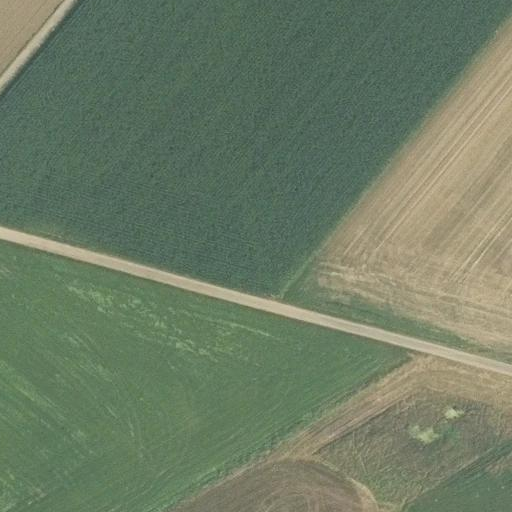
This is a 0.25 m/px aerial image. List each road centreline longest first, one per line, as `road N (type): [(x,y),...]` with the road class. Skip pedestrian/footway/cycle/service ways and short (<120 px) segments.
road 1 (track): [(511,383),(0,242)]
road 2 (track): [(0,104),(87,0)]
